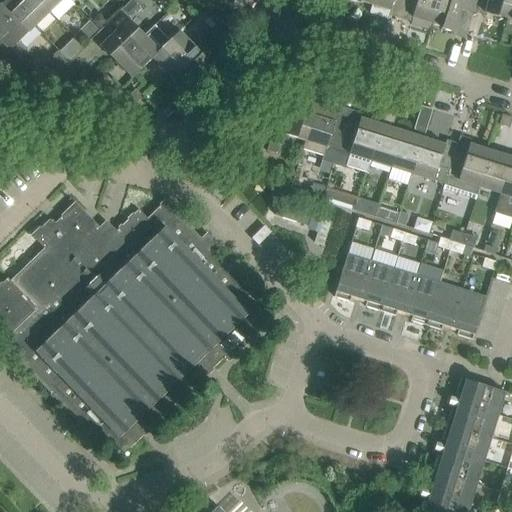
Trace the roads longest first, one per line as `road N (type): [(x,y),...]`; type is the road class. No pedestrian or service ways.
road 1 (residential): [(0,408),(94,501),(207,467),(248,428),(285,416)]
road 2 (residential): [(316,327),(400,357),(414,370),(405,432),(392,444),(366,444),(285,416)]
road 3 (unclassified): [(316,327),(198,199),(135,174),(137,125)]
road 4 (unclassified): [(511,97),(289,32)]
road 5 (unclassified): [(137,125),(177,134),(289,32)]
